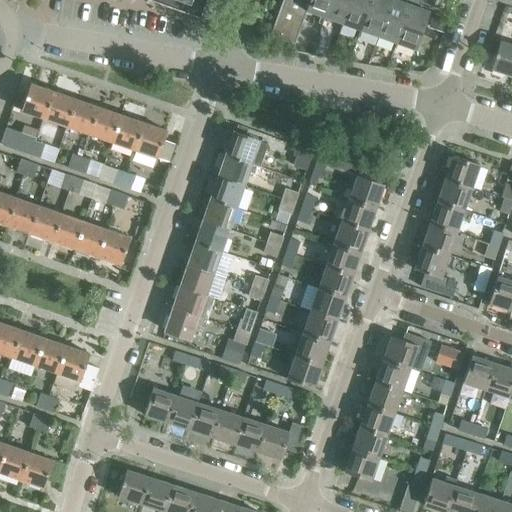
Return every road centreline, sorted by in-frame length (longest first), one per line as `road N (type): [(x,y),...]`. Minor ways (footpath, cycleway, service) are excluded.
road 1 (residential): [(93,430),(220,67)]
road 2 (tertiary): [(220,67),(442,104)]
road 3 (tertiary): [(0,25),(220,67)]
road 4 (residential): [(93,430),(304,501)]
road 5 (residential): [(374,296),(304,501)]
road 6 (residential): [(442,104),(374,296)]
road 7 (residential): [(374,296),(511,340)]
road 8 (unknown): [(135,309),(0,267)]
